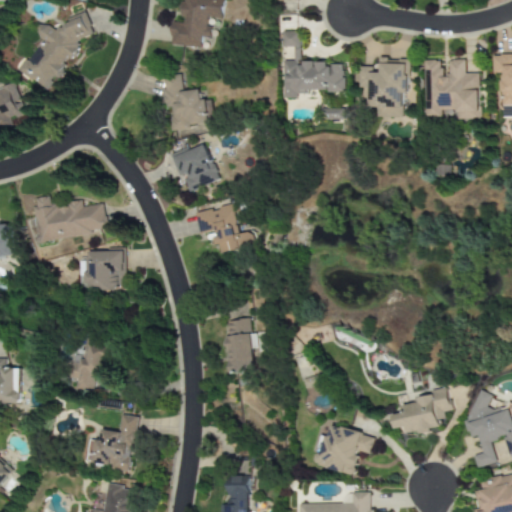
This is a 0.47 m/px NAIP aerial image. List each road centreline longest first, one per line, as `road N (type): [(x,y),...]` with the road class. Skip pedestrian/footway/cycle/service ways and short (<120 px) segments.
road 1 (residential): [(178,511),(188,367),(168,258),(125,171),(85,123)]
road 2 (residential): [(0,167),(35,159),(85,123),(132,44),(138,0)]
road 3 (residential): [(347,13),(439,27),(477,24),(511,9)]
